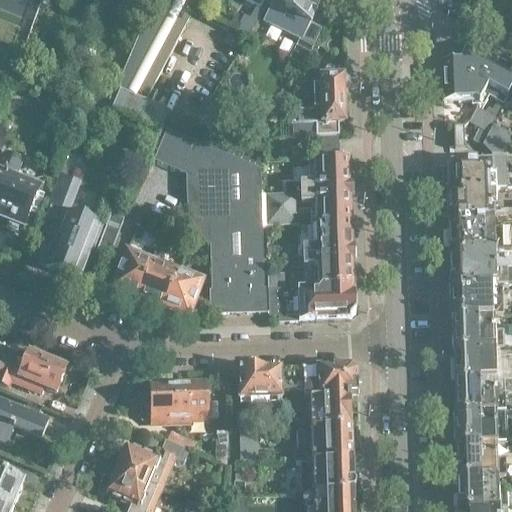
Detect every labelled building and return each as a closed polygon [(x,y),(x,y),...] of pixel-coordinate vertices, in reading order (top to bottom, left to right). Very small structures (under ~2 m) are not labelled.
[(154,0),(107,113),(160,133),(167,115),(144,106),(199,0),(154,0)] [(243,0),(243,1),(258,10),(264,0),(243,0)] [(272,0),(270,0),(262,15),(278,23),(291,30),(280,52),(293,58),(322,0),(290,0),(287,7),(272,0)] [(503,108),(511,90),(511,72),(468,48),(458,65),(443,65),(444,106),(471,105),(471,108),(484,108),(488,101),(496,105),(492,114),(488,112),(485,116),(477,111),(469,125),(479,131),(487,136),(495,122),(503,108)] [(35,66),(38,54),(25,51),(22,63),(35,66)] [(338,81),(337,73),(334,70),(326,71),(324,74),(324,82),(319,82),(320,89),(312,90),(313,113),(296,114),(297,127),(289,128),(290,141),(316,140),(316,164),(339,163),(337,127),(344,127),(343,99),(346,94),(346,86),(343,83),(342,81),(338,81)] [(493,129),(483,148),(491,157),(508,158),(509,137),(493,129)] [(453,131),(454,153),(464,153),(463,130),(453,131)] [(487,136),(479,132),(474,144),(482,148),(487,136)] [(225,158),(166,133),(153,164),(185,178),(188,228),(188,239),(210,248),(212,317),(264,314),(263,291),(263,261),(262,230),(261,198),(260,169),(226,155),(225,158)] [(3,156),(0,162),(0,220),(23,230),(38,192),(13,182),(21,163),(3,156)] [(284,187),(285,197),(350,194),(349,162),(339,163),(316,164),(309,164),(310,185),(300,186),(284,187)] [(511,168),(504,169),(504,168),(446,170),(448,226),(492,224),(492,220),(508,220),(508,219),(511,218),(511,168)] [(77,186),(60,179),(39,232),(56,239),(45,268),(79,281),(96,240),(99,231),(100,228),(66,215),(77,186)] [(350,194),(285,197),(261,198),(262,230),(297,228),(297,213),(312,213),(311,228),(351,226),(350,194)] [(142,214),(139,222),(145,225),(161,230),(164,222),(146,215),(142,214)] [(123,221),(110,216),(104,233),(99,231),(96,240),(100,242),(99,245),(112,250),(123,221)] [(448,226),(449,258),(511,256),(511,231),(505,232),(492,233),(492,224),(448,226)] [(302,248),(303,260),(352,258),(351,226),(311,228),(312,248),(302,248)] [(280,249),(267,249),(268,260),(280,260),(280,249)] [(137,256),(128,252),(112,293),(138,303),(151,267),(135,261),(137,256)] [(511,256),(449,258),(451,290),(452,290),(503,288),(511,287),(511,256)] [(303,260),(291,260),(291,272),(302,271),(303,291),(318,290),(318,291),(354,290),(352,258),(303,260)] [(151,267),(138,303),(163,313),(178,278),(179,273),(170,269),(168,274),(151,267)] [(284,277),(267,277),(267,292),(284,292),(284,277)] [(178,278),(163,313),(188,323),(190,317),(201,322),(205,310),(194,306),(204,282),(193,278),(192,283),(178,278)] [(503,288),(452,290),(453,322),(454,322),(492,320),(504,320),(503,288)] [(297,291),(298,324),(350,322),(355,317),(354,290),(318,291),(318,290),(303,291),(297,291)] [(297,291),(284,292),(267,292),(268,320),(285,319),(285,321),(288,325),(298,324),(297,291)] [(493,335),(492,320),(454,322),(455,354),(494,353),(503,353),(502,335),(493,335)] [(494,353),(455,354),(456,385),(511,383),(511,359),(494,360),(494,353)] [(0,376),(0,377),(0,385),(8,389),(10,382),(40,394),(42,389),(57,395),(66,372),(28,356),(23,370),(3,362),(0,369),(0,376)] [(315,372),(292,373),(293,394),(303,393),(304,400),(309,399),(350,398),(357,398),(357,389),(357,375),(351,370),(315,372)] [(279,373),(238,374),(239,403),(275,401),(276,410),(281,410),(280,394),(280,393),(279,373)] [(282,373),(279,373),(280,393),(280,394),(293,394),(292,373),(282,374),(282,373)] [(511,383),(456,385),(457,417),(495,416),(504,416),(504,395),(511,397),(511,383)] [(206,386),(178,387),(179,426),(207,426),(207,420),(218,420),(217,406),(207,406),(206,386)] [(179,426),(178,387),(149,388),(150,408),(140,408),(140,423),(151,422),(151,427),(179,426)] [(350,398),(309,399),(310,432),(351,431),(350,398)] [(0,403),(0,443),(7,447),(14,431),(41,442),(49,425),(0,403)] [(457,417),(456,417),(457,449),(505,448),(504,431),(496,431),(495,416),(457,417)] [(351,431),(310,432),(296,434),(297,451),(294,452),(294,465),(300,465),(352,463),(351,431)] [(228,435),(216,434),(215,465),(226,470),(228,435)] [(170,435),(166,443),(166,444),(178,449),(181,440),(170,435)] [(181,440),(178,449),(193,455),(197,446),(181,440)] [(121,459),(115,474),(159,491),(163,493),(168,481),(176,462),(184,465),(189,454),(193,456),(193,455),(178,449),(166,444),(166,443),(165,443),(157,464),(126,452),(123,460),(121,459)] [(457,481),(498,480),(506,480),(505,463),(505,448),(457,449),(456,449),(457,481)] [(252,454),(247,454),(247,466),(258,466),(258,459),(252,454)] [(301,497),(312,497),(353,496),(352,463),(311,465),(300,465),(301,497)] [(0,504),(13,509),(23,484),(0,474),(0,504)] [(159,491),(115,474),(109,488),(110,489),(107,497),(127,505),(123,511),(155,511),(156,511),(163,493),(159,491)] [(498,480),(457,481),(458,511),(489,511),(507,511),(506,494),(498,494),(498,480)] [(234,484),(233,499),(244,500),(244,485),(234,484)] [(353,511),(353,496),(312,497),(312,511),(353,511)] [(246,511),(246,500),(233,500),(232,511),(246,511)]
